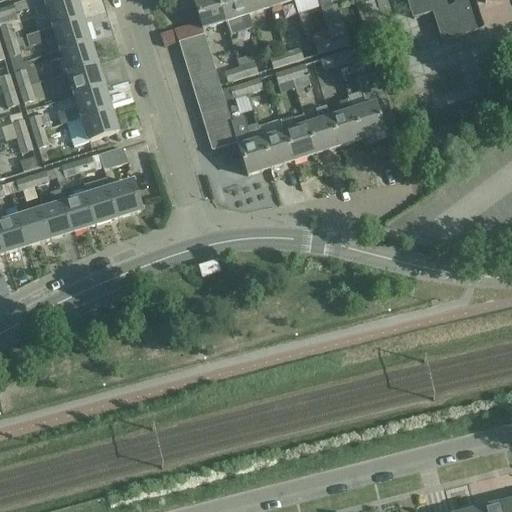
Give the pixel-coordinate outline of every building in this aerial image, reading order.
[(53,31),(82,22),(74,0),(32,0),(0,10),(0,30),(11,27),(12,27),(12,24),(17,23),(16,17),(34,11),(38,22),(49,19),(53,31)] [(82,19),(105,11),(101,0),(80,0),(76,2),(82,19)] [(229,34),(217,0),(203,0),(193,3),(202,32),(205,31),(208,41),(229,34)] [(248,18),(242,0),(217,0),(229,34),(239,31),(236,21),(248,18)] [(271,11),(267,0),(242,0),(248,18),(271,11)] [(293,3),(292,0),(267,0),(271,11),(293,3)] [(316,0),(321,13),(331,9),(328,0),(316,0)] [(511,0),(409,0),(416,19),(435,13),(445,43),(486,30),(476,0),(485,0),(487,4),(499,0),(511,0)] [(82,22),(53,31),(26,39),(29,50),(57,41),(60,53),(89,44),(82,22)] [(0,31),(5,46),(16,42),(11,27),(0,30),(0,31)] [(182,57),(206,49),(201,36),(177,44),(182,57)] [(344,36),(330,41),(333,53),(348,48),(344,36)] [(318,58),(333,53),(330,41),(314,46),(318,58)] [(16,42),(5,46),(9,61),(20,58),(16,42)] [(89,44),(60,53),(67,76),(96,67),(89,44)] [(206,49),(182,57),(185,69),(209,61),(206,49)] [(299,50),(285,55),(288,67),(303,62),(299,50)] [(499,50),(491,53),(496,71),(505,68),(499,50)] [(349,53),(334,57),(337,68),(353,63),(349,53)] [(273,72),(288,67),(285,55),(269,60),(273,72)] [(323,73),(337,68),(334,57),(320,62),(323,73)] [(209,61),(185,69),(189,81),(213,73),(212,69),(209,61)] [(254,65),(240,70),(243,81),(258,77),(257,75),(254,65)] [(74,98),(103,89),(96,67),(67,76),(74,98)] [(289,71),(293,83),(296,91),(310,87),(307,78),(308,78),(304,67),(289,71)] [(228,86),(243,81),(240,70),(235,71),(225,75),(228,86)] [(293,83),(289,71),(275,76),(279,87),(293,83)] [(19,91),(30,87),(25,72),(14,75),(19,91)] [(213,73),(189,81),(193,92),(217,85),(213,73)] [(352,114),(361,142),(384,135),(379,117),(390,113),(378,75),(358,82),(362,95),(347,99),(348,102),(347,102),(351,114),(352,114)] [(0,79),(0,86),(3,96),(14,92),(9,77),(0,79)] [(244,86),(247,97),(262,92),(259,81),(244,86)] [(217,85),(193,92),(196,104),(220,96),(219,94),(218,89),(217,85)] [(247,97),(244,86),(219,94),(220,96),(223,104),(232,101),(233,102),(247,97)] [(30,87),(19,91),(23,106),(34,103),(30,87)] [(103,89),(74,98),(75,100),(63,104),(69,125),(71,124),(110,112),(103,89)] [(18,107),(14,92),(3,96),(8,110),(18,107)] [(220,96),(196,104),(200,116),(224,108),(223,104),(220,96)] [(361,142),(352,114),(351,114),(347,102),(338,105),(342,117),(329,121),(338,149),(361,142)] [(224,108),(200,116),(204,128),(228,120),(224,108)] [(307,128),(316,157),(338,149),(329,121),(326,109),(315,112),(319,124),(307,128)] [(110,112),(71,124),(74,133),(84,130),(89,144),(94,143),(97,153),(118,147),(115,136),(117,135),(110,112)] [(28,122),(33,136),(44,133),(39,118),(28,122)] [(228,120),(204,128),(207,140),(231,132),(228,120)] [(293,164),(284,135),(280,122),(257,129),(258,132),(271,171),(293,164)] [(12,126),(16,141),(28,137),(23,123),(12,126)] [(316,157),(307,128),(284,135),(293,164),(316,157)] [(231,132),(207,140),(211,153),(235,145),(231,132)] [(271,171),(258,132),(235,139),(238,149),(247,178),(271,171)] [(49,147),(44,133),(33,136),(38,151),(49,147)] [(32,152),(28,137),(16,141),(21,156),(32,152)] [(102,169),(104,173),(127,166),(122,150),(99,158),(102,169)] [(76,165),(79,176),(95,171),(91,160),(76,165)] [(79,176),(76,165),(61,169),(64,180),(79,176)] [(299,170),(253,182),(256,194),(302,182),(299,170)] [(30,179),(34,190),(49,185),(46,174),(30,179)] [(34,190),(30,179),(15,184),(18,195),(34,190)] [(118,221),(109,192),(106,180),(83,187),(87,199),(96,228),(118,221)] [(109,192),(118,221),(142,214),(133,185),(109,192)] [(42,213),(51,242),(73,235),(64,206),(61,197),(60,193),(51,196),(52,200),(55,209),(42,213)] [(96,228),(87,199),(64,206),(73,235),(96,228)] [(51,242),(42,213),(40,209),(30,212),(31,216),(19,220),(28,249),(51,242)] [(0,226),(0,238),(5,256),(28,249),(19,220),(16,210),(5,213),(9,223),(0,226)] [(198,268),(202,280),(220,274),(217,263),(198,268)] [(511,511),(511,503),(498,507),(499,511),(511,511)]
